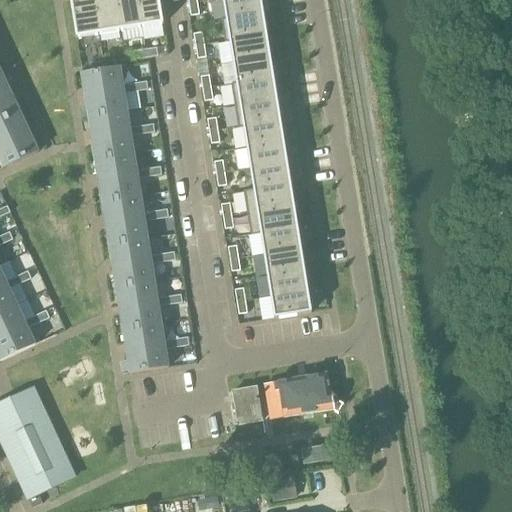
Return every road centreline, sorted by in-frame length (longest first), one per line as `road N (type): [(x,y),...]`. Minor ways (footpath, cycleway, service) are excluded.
road 1 (residential): [(169,0),(178,60),(169,80),(215,367),(371,341)]
road 2 (unclassified): [(371,341),(316,0)]
road 3 (unclassified): [(400,511),(371,341)]
